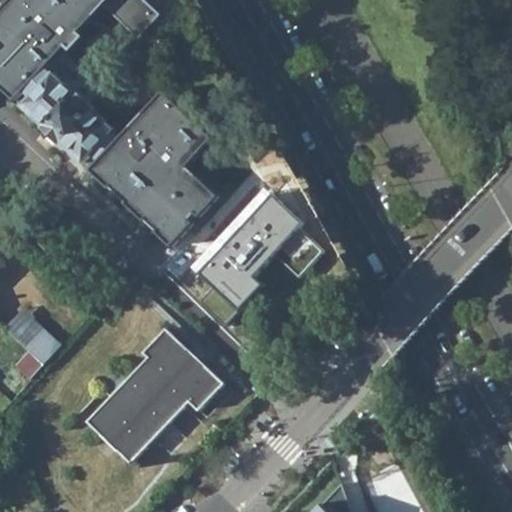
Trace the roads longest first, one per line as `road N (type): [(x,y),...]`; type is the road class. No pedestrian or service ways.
road 1 (primary): [(242,0),(511,473)]
road 2 (residential): [(511,199),(217,511)]
